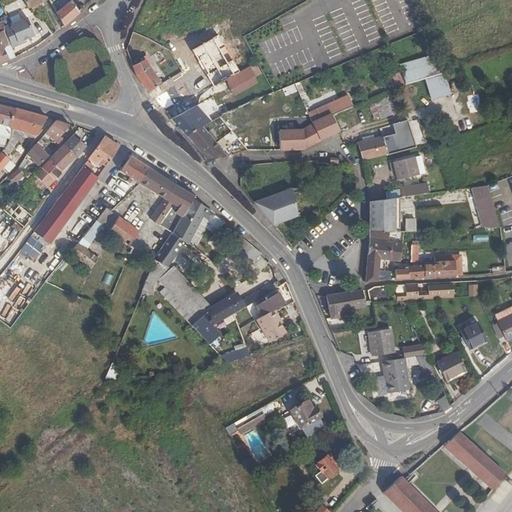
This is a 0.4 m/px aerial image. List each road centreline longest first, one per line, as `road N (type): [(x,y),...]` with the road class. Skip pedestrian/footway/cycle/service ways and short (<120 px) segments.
road 1 (tertiary): [(389,444),(347,399),(282,254),(201,177),(134,132)]
road 2 (tertiary): [(511,368),(453,418),(389,444)]
road 3 (tertiary): [(134,132),(93,108),(3,79)]
road 4 (tertiary): [(0,96),(134,132)]
road 5 (residential): [(134,132),(133,98),(100,16)]
